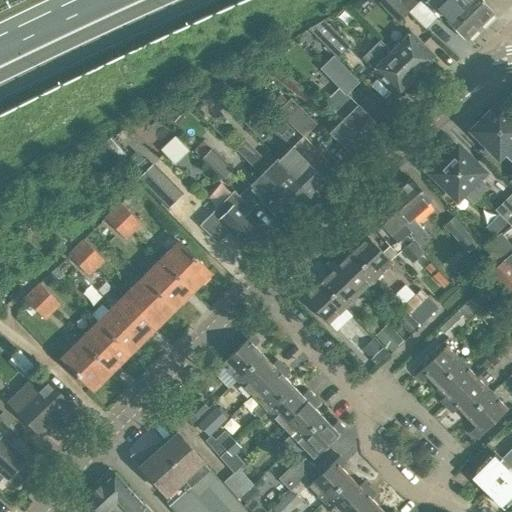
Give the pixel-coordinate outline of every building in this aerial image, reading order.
[(398,22),(410,10),(400,0),(380,0),(378,2),(398,22)] [(400,0),(410,10),(417,3),(414,0),(400,0)] [(481,26),(454,0),(428,0),(425,4),(442,21),(444,18),(466,41),(481,26)] [(454,0),(481,26),(494,14),(480,0),(454,0)] [(338,58),(350,46),(324,20),(308,29),(338,58)] [(418,78),(427,70),(424,68),(434,58),(410,33),(392,51),(418,78)] [(418,78),(392,51),(391,52),(380,40),(362,58),(397,94),(407,84),(410,87),(418,78)] [(358,106),(346,94),(358,82),(333,57),(320,70),(338,88),(325,102),(335,111),(343,119),(353,129),(355,128),(370,142),(382,130),(358,105),(358,106)] [(312,106),(318,98),(278,67),(271,76),(312,106)] [(288,102),(281,95),(270,105),(304,138),(317,124),(291,98),(288,102)] [(511,118),(498,104),(470,131),(483,144),(497,130),(511,145),(511,180),(510,183),(511,185),(511,118)] [(353,129),(343,119),(335,111),(329,117),(337,125),(329,133),(337,141),(338,141),(354,157),(370,142),(355,128),(353,129)] [(288,128),(280,120),(272,128),(280,136),(288,128)] [(511,145),(497,130),(483,144),(498,159),(504,153),(511,161),(511,145)] [(126,156),(110,138),(103,142),(120,162),(126,156)] [(244,141),(236,150),(252,166),(261,158),(244,141)] [(479,195),(487,188),(478,179),(484,173),(458,146),(444,160),(456,172),(479,195)] [(327,183),(292,148),(278,161),(284,167),(289,172),(289,173),(313,197),(327,183)] [(223,179),(232,169),(213,149),(203,159),(223,179)] [(276,160),(263,173),(267,177),(276,186),(299,211),(313,197),(289,173),(289,172),(284,167),(278,161),(276,160)] [(479,195),(456,172),(444,160),(430,173),(457,200),(463,193),(472,202),(479,195)] [(167,209),(183,194),(154,163),(138,179),(167,209)] [(267,177),(263,173),(248,188),(285,225),(299,211),(276,186),(267,177)] [(419,248),(430,238),(413,218),(431,202),(410,179),(385,201),(410,231),(407,234),(419,248)] [(269,238),(246,215),(252,209),(234,191),(200,226),(218,244),(230,231),(254,254),(269,238)] [(510,226),(511,223),(511,193),(495,210),(492,207),(492,208),(509,225),(510,226)] [(419,248),(407,234),(410,231),(385,201),(371,213),(398,243),(402,240),(407,246),(402,250),(413,263),(424,254),(419,248)] [(127,239),(141,225),(119,203),(105,218),(127,239)] [(494,237),(509,225),(492,208),(479,221),(494,237)] [(468,252),(476,245),(472,241),(474,240),(454,216),(444,225),(464,249),(465,248),(468,252)] [(376,278),(392,263),(363,232),(355,239),(360,244),(351,252),(376,278)] [(90,276),(105,261),(83,239),(68,254),(90,276)] [(173,310),(210,273),(179,243),(142,279),(173,310)] [(376,278),(351,252),(342,261),(337,256),(331,262),(360,293),(376,278)] [(345,308),(360,293),(331,262),(324,269),(329,273),(320,282),(345,308)] [(430,263),(424,268),(430,274),(436,269),(430,263)] [(444,288),(449,282),(438,271),(432,276),(444,288)] [(126,356),(173,310),(142,279),(96,325),(126,356)] [(345,308),(320,282),(311,291),(306,286),(299,293),(328,324),(345,308)] [(45,320),(61,304),(39,283),(24,298),(45,320)] [(469,321),(485,305),(484,304),(492,296),(483,287),(482,288),(477,292),(440,328),(449,338),(468,320),(469,321)] [(410,314),(428,297),(420,289),(403,306),(410,314)] [(410,333),(418,325),(406,313),(398,321),(410,333)] [(391,351),(403,340),(388,324),(376,336),(391,351)] [(92,389),(126,356),(96,325),(62,359),(92,389)] [(237,380),(263,355),(255,346),(259,341),(252,334),(222,364),(237,380)] [(366,344),(362,351),(370,359),(381,348),(373,340),(366,344)] [(436,387),(462,361),(446,345),(416,375),(423,382),(427,378),(436,387)] [(272,364),(263,355),(237,380),(252,395),(283,365),(277,359),(272,364)] [(447,407),(477,377),(462,361),(436,387),(445,396),(440,400),(447,407)] [(260,418),(268,411),(267,411),(293,386),(285,377),(289,372),(283,365),(252,395),(260,404),(253,411),(260,418)] [(466,418),(492,392),(477,377),(447,407),(453,413),(458,409),(466,418)] [(37,390),(29,382),(19,392),(9,402),(16,410),(41,436),(59,418),(61,420),(75,408),(47,380),(37,390)] [(302,395),(293,386),(267,411),(268,411),(283,427),(313,397),(307,390),(302,395)] [(477,438),(508,408),(492,392),(466,418),(475,427),(470,431),(477,438)] [(291,449),(298,442),(324,417),(315,408),(320,403),(313,397),(283,427),(291,435),(284,442),(291,449)] [(190,410),(192,411),(199,418),(209,408),(200,400),(190,410)] [(229,415),(221,406),(218,409),(216,407),(198,425),(209,436),(227,418),(229,415)] [(13,422),(3,412),(0,414),(0,420),(7,428),(13,422)] [(333,426),(324,417),(298,442),(314,458),(344,429),(337,421),(333,426)] [(211,435),(205,441),(220,457),(236,442),(225,431),(215,440),(211,435)] [(209,469),(177,433),(140,466),(172,502),(176,511),(247,511),(210,469),(210,468),(209,469)] [(7,479),(25,459),(0,436),(0,480),(4,476),(7,479)] [(232,458),(242,449),(236,442),(220,457),(225,462),(231,456),(232,458)] [(471,474),(488,491),(511,467),(511,448),(502,458),(494,451),(471,474)] [(324,502),(350,477),(341,468),(346,463),(339,456),(308,485),(324,502)] [(282,481),(292,491),(309,473),(300,464),(282,481)] [(511,467),(488,491),(505,508),(511,501),(511,467)] [(240,497),(253,485),(238,469),(224,482),(238,498),(240,497)] [(150,511),(115,473),(102,484),(90,495),(105,511),(150,511)] [(359,486),(350,477),(324,502),(333,511),(344,511),(370,488),(364,481),(359,486)] [(253,485),(240,497),(247,504),(253,498),(260,492),(253,485)] [(375,511),(380,508),(371,499),(376,494),(370,488),(344,511),(375,511)] [(274,511),(289,511),(301,501),(292,491),(284,497),(271,509),(274,511)] [(105,511),(90,495),(78,506),(83,511),(105,511)]
